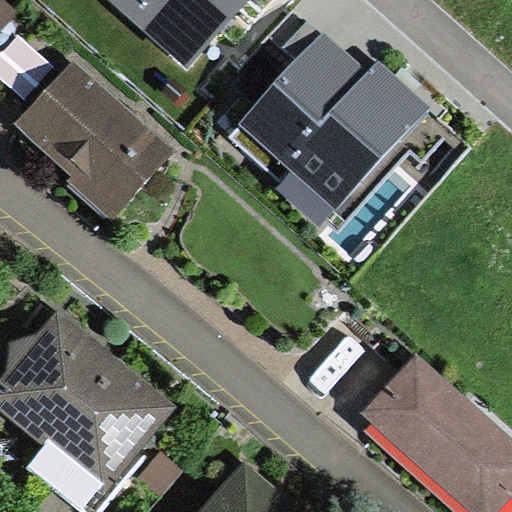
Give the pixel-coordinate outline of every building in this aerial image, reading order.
[(0,0),(0,37),(20,17),(2,0),(0,0)] [(99,0),(189,77),(255,0),(99,0)] [(0,74),(35,97),(60,60),(19,33),(0,61),(0,74)] [(370,75),(325,35),(232,141),(342,238),(411,159),(423,169),(455,133),(377,66),(370,75)] [(75,66),(15,133),(113,222),(173,156),(75,66)] [(99,511),(180,414),(61,315),(0,388),(0,420),(44,456),(29,475),(73,511),(99,511)] [(511,511),(511,443),(416,363),(364,424),(468,511),(511,511)] [(161,456),(139,481),(162,500),(183,475),(161,456)] [(293,511),(244,469),(205,511),(293,511)]
